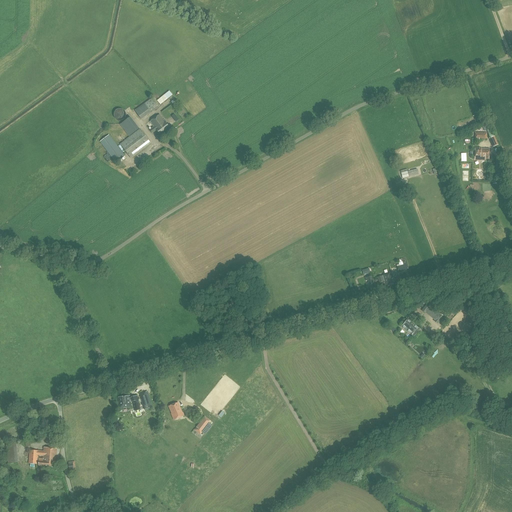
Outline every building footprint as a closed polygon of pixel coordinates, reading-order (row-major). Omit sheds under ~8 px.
[(157,100),(160,105),(173,95),(169,91),(157,100)] [(141,119),(158,107),(152,99),(135,111),(141,119)] [(114,115),(114,116),(114,117),(115,118),(116,119),(116,120),(117,120),(118,120),(119,120),(119,121),(120,121),(121,120),(122,120),(123,120),(123,119),(124,119),(124,118),(125,118),(125,117),(125,116),(126,116),(126,115),(126,114),(126,113),(125,113),(125,112),(125,111),(124,111),(124,110),(123,110),(123,109),(122,109),(121,109),(120,109),(119,109),(118,109),(117,109),(116,110),(115,111),(115,112),(114,112),(114,113),(114,114),(114,115)] [(156,130),(159,134),(169,127),(166,123),(167,122),(164,119),(163,120),(159,114),(150,121),(154,127),(149,130),(152,133),(156,130)] [(130,117),(120,124),(129,137),(140,129),(130,117)] [(120,144),(130,158),(151,143),(140,129),(120,144)] [(100,142),(116,163),(125,156),(109,135),(100,142)] [(489,138),(493,147),(498,145),(494,136),(489,138)] [(475,160),(485,160),(485,159),(489,159),(489,148),(475,148),(475,160)] [(407,171),(406,169),(400,171),(402,178),(418,174),(417,169),(407,171)] [(397,266),(399,272),(408,269),(406,264),(404,264),(397,266)] [(393,279),(395,284),(399,283),(397,277),(398,276),(397,271),(391,273),(392,277),(393,278),(390,278),(391,280),(393,279)] [(384,281),(385,287),(395,284),(393,279),(391,280),(390,278),(393,278),(392,277),(391,273),(378,277),(379,282),(384,281)] [(368,280),(369,285),(373,283),(371,276),(365,278),(366,281),(368,280)] [(430,319),(433,321),(438,315),(435,313),(425,305),(426,305),(423,303),(418,309),(421,311),(422,309),(432,317),(430,319)] [(402,326),(414,336),(420,329),(408,319),(402,326)] [(142,401),(144,410),(151,409),(148,399),(145,391),(139,393),(142,401)] [(133,401),(135,411),(140,410),(137,395),(133,396),(133,397),(130,398),(130,395),(118,397),(119,409),(123,408),(123,407),(127,407),(127,408),(131,407),(130,402),(133,401)] [(171,413),(174,420),(184,415),(183,412),(182,413),(178,402),(169,406),(172,413),(171,413)] [(210,422),(204,417),(194,430),(200,435),(210,422)] [(5,443),(8,463),(18,462),(16,442),(5,443)] [(38,465),(55,467),(57,448),(44,447),(44,451),(30,450),(29,463),(38,464),(38,465)] [(68,462),(69,471),(76,470),(75,461),(68,462)]
